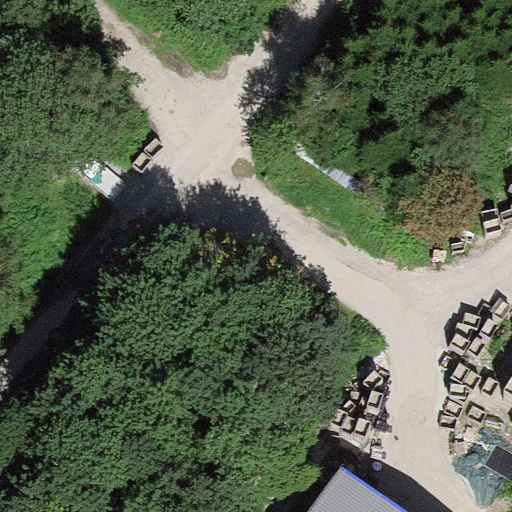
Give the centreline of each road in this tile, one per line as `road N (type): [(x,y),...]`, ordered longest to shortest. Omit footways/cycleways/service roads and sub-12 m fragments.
road 1 (track): [(0,382),(62,307),(184,186),(391,322),(443,395),(437,511)]
road 2 (track): [(309,0),(184,186)]
